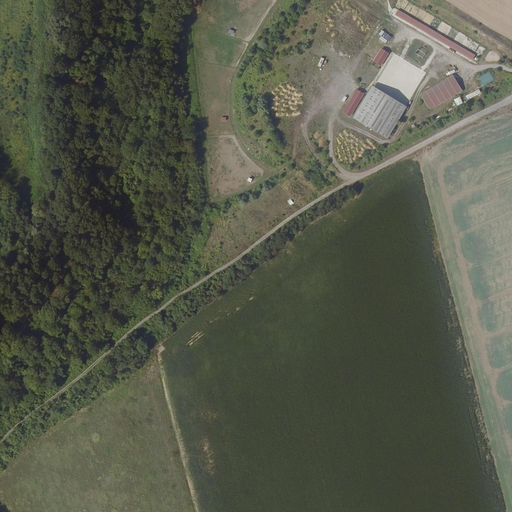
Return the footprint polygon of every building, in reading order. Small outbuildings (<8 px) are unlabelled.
[(339,0),(334,10),(340,13),(346,2),(347,0),(364,0),(353,20),(358,24),(364,14),(372,0),(339,0)] [(396,9),(392,15),(475,65),(478,59),(455,46),(423,26),(396,9)] [(381,36),(379,39),(387,43),(391,36),(381,30),(379,35),(381,36)] [(368,73),(374,77),(389,51),(383,47),(368,73)] [(389,51),(374,77),(350,116),(384,137),(388,130),(408,98),(424,72),(389,51)] [(477,78),(483,87),(495,79),(489,70),(477,78)] [(454,75),(420,92),(429,110),(463,93),(454,75)] [(467,100),(481,93),(479,89),(465,95),(467,100)]
